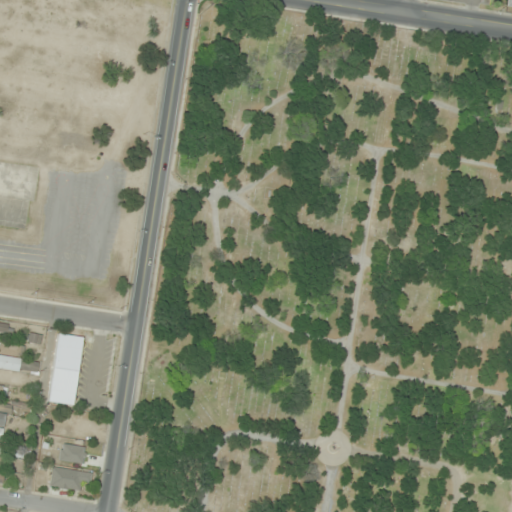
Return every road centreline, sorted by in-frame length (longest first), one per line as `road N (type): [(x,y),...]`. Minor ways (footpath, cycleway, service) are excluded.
road 1 (tertiary): [(187,0),(141,328)]
road 2 (tertiary): [(511,30),(318,0)]
road 3 (tertiary): [(141,328),(108,511)]
road 4 (residential): [(141,328),(0,307)]
